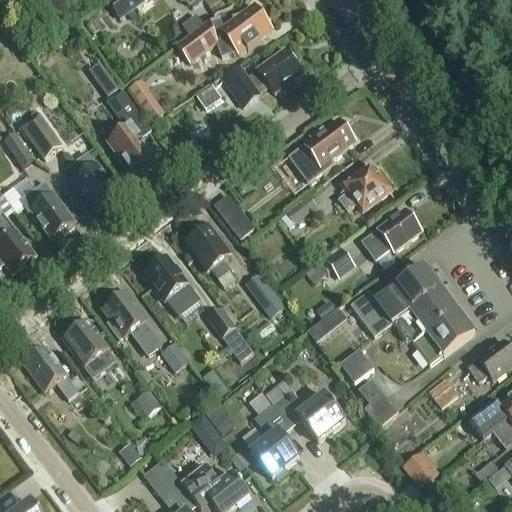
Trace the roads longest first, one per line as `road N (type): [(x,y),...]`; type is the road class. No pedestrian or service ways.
road 1 (residential): [(0,345),(383,58)]
road 2 (tertiary): [(511,245),(383,58)]
road 3 (residential): [(86,511),(0,401)]
